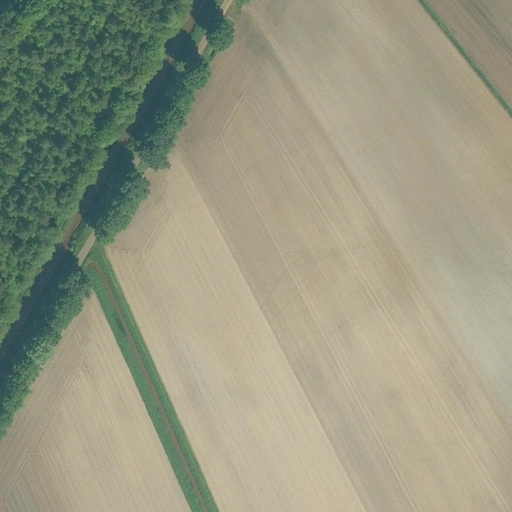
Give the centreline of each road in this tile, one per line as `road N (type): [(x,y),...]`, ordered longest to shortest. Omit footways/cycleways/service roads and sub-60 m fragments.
road 1 (unclassified): [(0,400),(230,0)]
road 2 (track): [(0,208),(117,0)]
